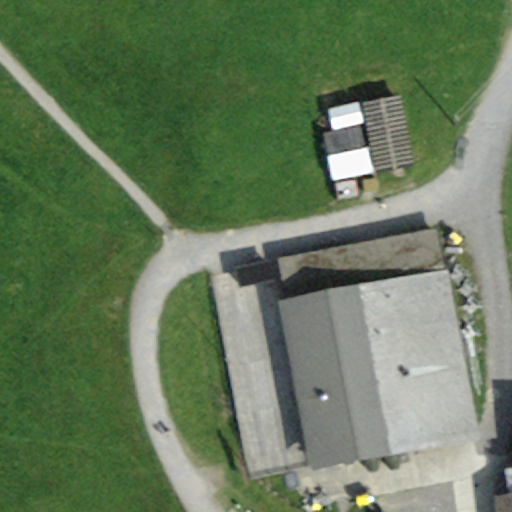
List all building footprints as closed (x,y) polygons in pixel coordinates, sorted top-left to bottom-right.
[(332,181),(366,176),(355,98),(321,103),(332,181)] [(411,166),(397,98),(363,105),(377,172),(411,166)] [(409,238),(279,261),(312,439),(317,465),(470,438),(456,359),(458,358),(436,233),(409,238)] [(226,362),(260,357),(249,288),(215,293),(226,362)] [(511,511),(511,495),(499,497),(500,511),(511,511)]
